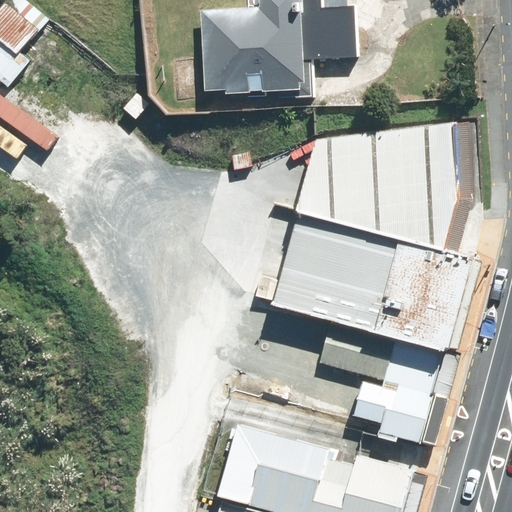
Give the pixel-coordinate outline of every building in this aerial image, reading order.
[(12,0),(0,15),(0,81),(12,91),(34,64),(24,56),(53,21),(26,0),(12,0)] [(264,0),(265,11),(206,14),(210,95),(230,94),(230,96),(278,93),(278,103),(317,101),(315,63),(362,60),(359,9),(326,11),(325,0),(264,0)] [(304,211),(450,249),(450,247),(463,201),(456,127),(324,139),(304,211)] [(334,320),(450,350),(474,261),(475,256),(450,249),(304,211),(279,304),(335,319),(334,320)] [(424,446),(450,350),(334,320),(322,367),(388,384),(386,391),(366,386),(357,418),(378,423),(374,436),(400,442),(401,439),(424,446)] [(243,428),(225,496),(223,501),(266,511),(407,511),(418,472),(360,456),(357,467),(331,460),(333,452),(243,428)] [(264,511),(225,502),(222,511),(264,511)]
